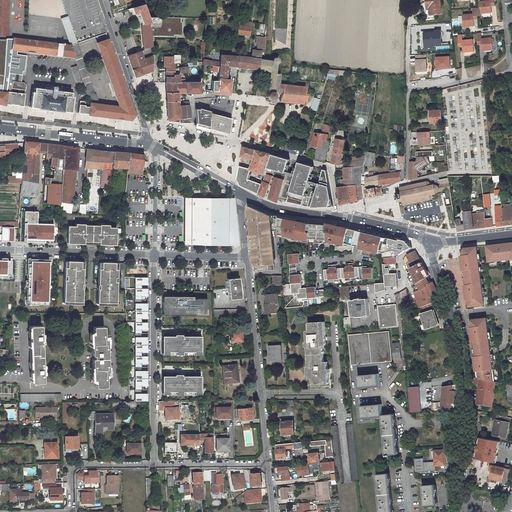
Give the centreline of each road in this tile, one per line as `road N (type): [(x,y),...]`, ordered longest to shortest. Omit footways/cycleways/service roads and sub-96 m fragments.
road 1 (residential): [(154,465),(154,255)]
road 2 (residential): [(246,257),(269,465)]
road 3 (tertiary): [(460,500),(464,378),(450,316)]
road 4 (residential): [(81,388),(81,333),(95,319),(114,332),(119,389)]
road 5 (residential): [(0,249),(154,255)]
road 6 (residential): [(233,141),(329,167),(341,216)]
road 7 (tertiary): [(147,145),(0,128)]
road 8 (residential): [(458,82),(408,90),(407,183)]
road 9 (unknown): [(409,511),(407,428),(462,425)]
road 10 (unclassified): [(144,123),(100,0)]
road 11 (residential): [(154,465),(71,466),(72,511)]
